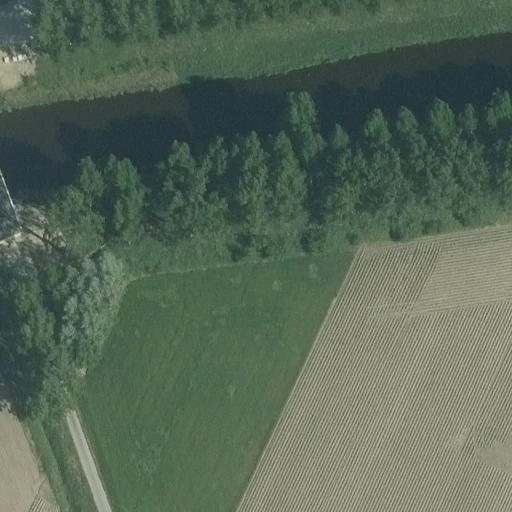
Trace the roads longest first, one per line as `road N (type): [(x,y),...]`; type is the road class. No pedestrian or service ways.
road 1 (track): [(511,171),(0,248)]
road 2 (unclassified): [(311,0),(0,46)]
road 3 (unclassified): [(106,511),(0,221)]
